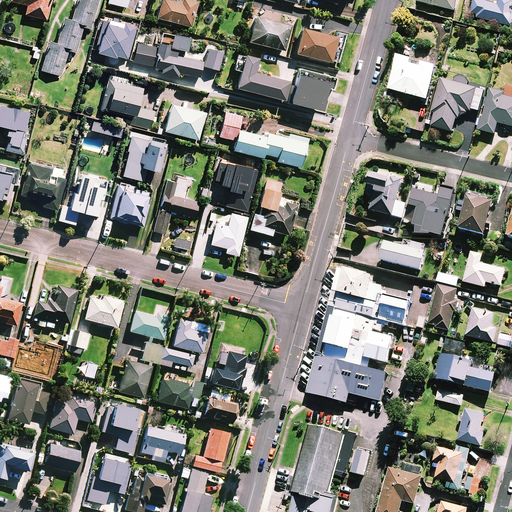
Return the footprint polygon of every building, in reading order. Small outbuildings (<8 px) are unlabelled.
[(50,0),(9,0),(9,1),(27,5),(24,14),(46,19),(50,0)] [(97,0),(75,0),(70,19),(63,18),(56,43),(48,41),(40,70),(60,76),(67,50),(75,52),(82,26),(89,28),(97,0)] [(179,0),(179,2),(172,0),(160,0),(156,18),(190,26),(196,2),(189,0),(179,0)] [(457,0),(417,0),(418,1),(455,10),(457,0)] [(511,0),(499,0),(499,3),(483,0),(474,0),(472,13),(478,14),(477,18),(511,25),(511,0)] [(288,24),(253,16),(246,41),(282,50),(288,24)] [(335,49),(340,32),(336,31),(334,36),(301,28),(295,53),(329,61),(332,49),(335,49)] [(188,37),(172,34),(169,46),(156,43),(156,46),(136,42),(132,62),(161,68),(160,73),(177,77),(178,73),(199,77),(202,61),(176,56),(177,49),(186,51),(188,37)] [(222,52),(208,48),(203,66),(217,70),(222,52)] [(283,99),(288,80),(253,71),(256,57),(243,54),(235,87),(283,99)] [(412,58),(400,54),(391,89),(428,99),(437,65),(423,61),(422,66),(411,63),(412,58)] [(291,81),(286,100),(317,108),(323,87),(331,89),(334,78),(294,68),(291,81)] [(140,87),(107,78),(99,109),(110,112),(111,109),(132,114),(129,124),(148,129),(153,111),(135,106),(140,87)] [(477,88),(442,78),(433,112),(435,113),(432,126),(453,131),(455,124),(468,112),(470,112),(477,88)] [(505,92),(490,88),(479,129),(496,134),(498,122),(511,125),(511,97),(504,95),(505,92)] [(203,112),(168,103),(162,130),(196,138),(203,112)] [(9,108),(0,105),(0,125),(3,126),(1,134),(7,136),(4,149),(21,153),(25,137),(21,136),(27,111),(19,109),(9,106),(9,108)] [(262,142),(264,136),(237,129),(241,116),(224,112),(218,136),(234,140),(232,150),(262,157),(263,153),(265,143),(262,142)] [(163,142),(130,136),(122,176),(142,180),(144,167),(158,170),(163,142)] [(63,178),(64,176),(60,175),(61,171),(50,168),(28,162),(20,194),(43,200),(42,206),(56,210),(64,178),(63,178)] [(16,168),(0,164),(0,197),(7,199),(10,184),(17,186),(19,179),(14,178),(16,168)] [(385,177),(388,166),(377,164),(374,174),(371,174),(366,195),(373,196),(370,211),(402,219),(406,204),(396,202),(401,181),(385,177)] [(106,178),(79,170),(68,207),(61,205),(57,219),(73,224),(77,209),(96,215),(98,205),(95,204),(97,197),(100,198),(106,178)] [(225,175),(215,172),(211,188),(221,191),(225,175)] [(185,178),(175,176),(174,181),(166,179),(153,230),(164,233),(170,212),(193,217),(197,201),(180,197),(185,178)] [(280,182),(264,178),(256,205),(258,205),(256,213),(252,212),(248,228),(270,234),(271,230),(287,234),(296,203),(283,199),(281,206),(274,204),(280,182)] [(433,187),(415,182),(409,206),(417,208),(413,226),(416,227),(414,233),(429,236),(429,233),(442,237),(453,192),(441,189),(434,187),(433,187)] [(147,191),(117,184),(109,218),(142,226),(144,215),(141,214),(147,191)] [(246,202),(222,196),(219,209),(214,207),(209,228),(225,232),(224,236),(237,240),(246,202)] [(492,203),(467,197),(459,230),(484,236),(492,203)] [(190,241),(175,237),(173,245),(187,249),(190,241)] [(425,252),(385,242),(381,262),(420,271),(425,252)] [(479,292),(488,294),(489,288),(485,287),(486,283),(501,287),(505,271),(480,264),(482,256),(471,253),(463,283),(480,287),(479,292)] [(458,278),(439,274),(437,282),(456,287),(458,278)] [(383,287),(340,275),(332,307),(360,314),(375,318),(382,294),(383,287)] [(75,291),(54,285),(49,305),(35,302),(32,316),(67,324),(75,291)] [(437,286),(428,324),(436,325),(435,328),(449,331),(454,311),(457,312),(459,302),(454,301),(456,290),(437,286)] [(382,294),(375,318),(405,326),(411,301),(382,294)] [(121,301),(100,296),(100,298),(88,295),(82,319),(114,328),(121,301)] [(0,322),(14,326),(19,304),(0,298),(0,322)] [(360,314),(332,307),(328,323),(356,330),(360,314)] [(494,314),(473,309),(466,336),(493,343),(497,330),(490,328),(494,314)] [(167,314),(155,311),(154,317),(132,312),(127,332),(161,340),(167,314)] [(207,326),(178,319),(172,347),(200,354),(207,326)] [(32,322),(24,320),(20,334),(28,336),(32,322)] [(328,323),(319,357),(386,374),(395,340),(356,330),(328,323)] [(71,332),(69,331),(65,344),(69,345),(67,351),(79,354),(80,348),(84,349),(88,334),(71,330),(71,332)] [(511,343),(511,337),(500,335),(498,345),(511,348),(511,343)] [(28,338),(20,336),(16,349),(24,352),(28,338)] [(7,339),(6,342),(0,340),(0,354),(12,358),(16,341),(7,339)] [(465,344),(446,339),(443,350),(462,355),(465,344)] [(162,347),(144,342),(140,360),(169,367),(170,362),(190,367),(192,356),(162,348),(162,347)] [(205,382),(239,390),(245,367),(242,366),(245,355),(225,350),(220,370),(209,367),(205,382)] [(472,362),(441,354),(435,379),(490,392),(494,375),(470,369),(472,362)] [(386,374),(319,357),(309,395),(351,406),(354,395),(383,402),(390,375),(386,374)] [(119,383),(110,380),(109,388),(117,390),(117,392),(142,398),(150,367),(125,360),(119,383)] [(94,365),(86,363),(83,376),(92,378),(94,365)] [(155,401),(186,409),(190,395),(186,393),(188,385),(161,378),(155,401)] [(34,384),(14,379),(3,419),(24,424),(28,410),(43,414),(48,394),(33,390),(34,384)] [(206,389),(200,416),(217,420),(217,422),(229,424),(234,404),(226,402),(228,394),(206,389)] [(463,396),(439,390),(436,400),(461,406),(463,396)] [(95,399),(65,392),(63,401),(55,399),(48,428),(72,434),(75,419),(90,422),(95,399)] [(484,415),(463,410),(460,421),(462,422),(457,441),(481,447),(484,434),(479,433),(484,415)] [(350,426),(312,417),(296,484),(334,493),(350,426)] [(182,434),(145,426),(139,452),(163,458),(165,451),(177,453),(182,434)] [(228,433),(208,429),(201,457),(193,455),(191,466),(218,472),(228,433)] [(136,438),(125,435),(121,451),(133,454),(136,438)] [(72,472),(79,446),(71,444),(48,438),(41,465),(72,472)] [(29,450),(0,443),(0,478),(6,479),(9,467),(24,471),(29,450)] [(459,490),(470,449),(456,446),(454,452),(437,447),(433,462),(439,463),(434,479),(447,482),(446,487),(459,490)] [(107,453),(94,450),(87,477),(105,481),(103,489),(116,492),(123,464),(105,460),(107,453)] [(424,469),(401,463),(399,471),(389,468),(376,511),(399,511),(402,501),(414,504),(424,469)] [(205,473),(189,470),(178,511),(206,511),(210,497),(200,495),(205,473)] [(169,478),(140,471),(138,481),(132,479),(129,493),(126,493),(122,509),(132,511),(140,511),(144,500),(163,504),(169,478)] [(486,482),(469,477),(464,492),(481,497),(486,482)] [(350,511),(307,501),(304,511),(350,511)] [(466,511),(467,509),(442,502),(438,511),(466,511)]
